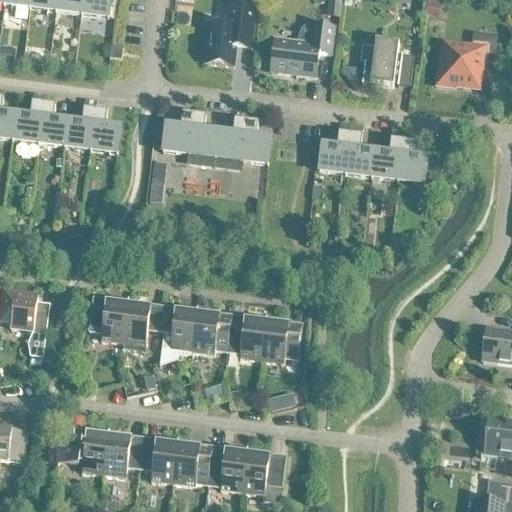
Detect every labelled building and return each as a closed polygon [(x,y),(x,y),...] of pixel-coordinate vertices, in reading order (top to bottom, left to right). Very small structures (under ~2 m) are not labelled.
[(30,14),(32,0),(5,0),(4,11),(30,14)] [(56,17),(58,0),(32,0),(30,14),(56,17)] [(82,21),(84,0),(58,0),(56,17),(82,21)] [(84,0),(82,21),(109,24),(111,0),(84,0)] [(336,0),(330,0),(328,14),(343,16),(344,1),(336,0)] [(429,4),(427,19),(439,20),(440,6),(429,4)] [(254,40),(257,15),(230,11),(228,30),(212,29),(207,69),(233,73),(238,38),(254,40)] [(331,61),(334,33),(313,30),(313,31),(309,30),(305,31),(302,33),(299,41),(298,45),(297,49),(275,46),(274,51),(267,50),(264,71),(265,71),(266,69),(272,69),(271,77),(316,83),(319,59),(331,61)] [(493,69),(497,42),(484,40),(482,55),(445,50),(442,72),(439,71),(436,91),(456,93),(456,90),(478,93),(481,67),(493,69)] [(397,63),(399,48),(376,45),(375,55),(364,53),(362,66),(365,67),(362,89),(394,93),(394,87),(398,87),(398,92),(399,92),(399,90),(411,91),(414,62),(403,61),(403,60),(402,60),(401,63),(397,63)] [(0,67),(15,69),(17,51),(1,50),(0,59),(0,67)] [(122,66),(124,54),(112,52),(110,64),(122,66)] [(43,58),(26,56),(24,74),(40,75),(43,58)] [(5,95),(0,94),(0,144),(13,146),(16,121),(2,119),(5,95)] [(39,150),(44,110),(45,100),(34,99),(31,122),(16,121),(13,146),(39,150)] [(91,156),(97,107),(86,106),(83,129),(68,127),(65,153),(91,156)] [(109,108),(97,107),(91,156),(118,160),(121,134),(106,132),(109,108)] [(65,153),(68,127),(54,125),(56,111),(44,110),(39,150),(65,153)] [(259,129),(247,127),(235,126),(233,140),(219,138),(205,137),(207,122),(183,119),(181,133),(166,132),(163,158),(189,161),(189,168),(241,175),(242,168),(268,171),(272,145),(257,143),(259,129)] [(345,180),(352,131),(340,130),(338,153),(323,151),(319,177),(345,180)] [(364,133),(352,131),(345,180),(372,184),(375,158),(361,156),(364,133)] [(413,162),(415,148),(416,139),(404,138),(403,147),(398,187),(424,190),(425,188),(437,190),(440,170),(427,168),(428,164),(413,162)] [(398,187),(403,147),(391,145),(390,160),(375,158),(372,184),(398,187)] [(163,210),(168,170),(155,168),(150,209),(163,210)] [(321,193),(313,192),(312,202),(320,203),(321,193)] [(29,350),(31,362),(43,363),(50,314),(37,313),(39,300),(16,297),(15,305),(2,304),(0,323),(0,328),(12,330),(11,335),(34,338),(29,350)] [(124,350),(129,310),(107,308),(106,309),(94,307),(90,338),(103,339),(102,347),(124,350)] [(161,339),(163,315),(129,310),(124,350),(146,353),(148,337),(161,339)] [(193,359),(198,319),(163,315),(161,339),(164,339),(160,371),(191,360),(192,359),(193,359)] [(228,360),(233,323),(198,319),(193,359),(215,362),(216,358),(228,360)] [(262,368),(267,328),(233,323),(228,360),(240,362),(240,365),(262,368)] [(298,366),(301,337),(289,336),(289,331),(267,328),(262,368),(284,370),(285,365),(298,366)] [(511,337),(487,334),(483,367),(511,370),(511,337)] [(145,384),(148,397),(157,395),(154,382),(145,384)] [(200,396),(193,398),(196,409),(204,407),(200,396)] [(230,414),(238,413),(237,401),(229,403),(229,404),(230,414)] [(296,412),(293,401),(267,407),(270,419),(296,412)] [(511,428),(488,426),(485,449),(483,449),(481,462),(496,464),(496,460),(511,461),(511,428)] [(13,436),(0,434),(0,468),(9,469),(9,468),(25,470),(29,440),(13,438),(13,436)] [(82,479),(105,482),(110,442),(87,439),(87,442),(75,441),(74,446),(62,444),(59,469),(83,472),(82,479)] [(140,476),(144,446),(110,442),(105,482),(127,484),(128,475),(140,476)] [(174,490),(179,451),(144,446),(140,476),(153,478),(152,488),(174,490)] [(208,493),(213,455),(179,451),(174,490),(196,493),(196,491),(208,493)] [(243,499),(248,459),(213,455),(208,493),(221,494),(221,496),(243,499)] [(282,494),(285,467),(270,465),(270,462),(248,459),(243,499),(264,502),(263,507),(274,508),(276,493),(282,494)] [(511,511),(511,489),(489,486),(487,506),(473,505),(471,511),(511,511)] [(198,511),(201,511),(204,511),(206,500),(199,500),(198,511)]
